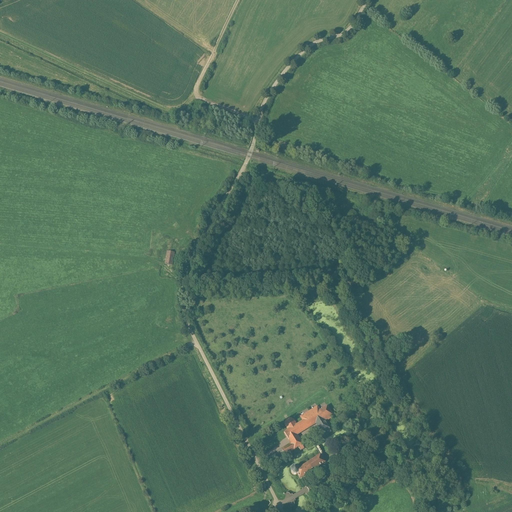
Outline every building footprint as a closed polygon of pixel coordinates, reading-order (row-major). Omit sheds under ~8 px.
[(174,253),(167,251),(165,264),(172,265),(174,253)] [(301,417),(303,421),(307,429),(316,424),(324,436),(331,432),(325,422),(333,417),(327,407),(320,411),(317,407),(301,417)] [(283,433),(289,440),(296,436),(305,430),(300,423),(297,425),(293,420),(289,419),(286,421),(285,424),(289,430),(283,433)] [(390,427),(371,439),(372,441),(369,442),(370,444),(372,443),(374,445),(383,439),(387,445),(385,447),(387,450),(389,449),(393,455),(382,461),(383,463),(380,464),(381,466),(383,465),(384,467),(385,466),(393,462),(394,464),(395,465),(399,463),(397,460),(403,457),(403,458),(403,459),(403,460),(404,461),(405,462),(406,462),(407,462),(409,463),(411,462),(412,460),(413,459),(413,457),(413,456),(413,455),(412,454),(411,453),(410,452),(408,452),(407,452),(406,452),(405,453),(404,453),(404,454),(403,454),(390,427)] [(296,436),(289,440),(291,444),(299,439),(296,436)] [(291,444),(277,452),(281,458),(284,456),(288,454),(291,452),(298,447),(301,451),(304,448),(299,439),(291,444)] [(320,455),(299,468),(297,467),(296,466),(294,467),(293,467),(291,468),(291,470),(291,472),(292,473),(293,474),(295,475),(296,475),(298,474),(300,478),(325,462),(320,455)] [(361,481),(347,491),(349,495),(364,485),(363,484),(361,481)] [(322,496),(323,497),(321,498),(319,499),(316,501),(315,501),(318,508),(317,508),(316,508),(315,509),(315,510),(315,511),(314,511),(321,511),(322,511),(322,510),(322,509),(322,508),(321,508),(326,505),(327,506),(329,505),(328,503),(344,493),(340,486),(326,495),(326,494),(325,494),(324,494),(323,495),(322,494),(322,495),(322,496)]
